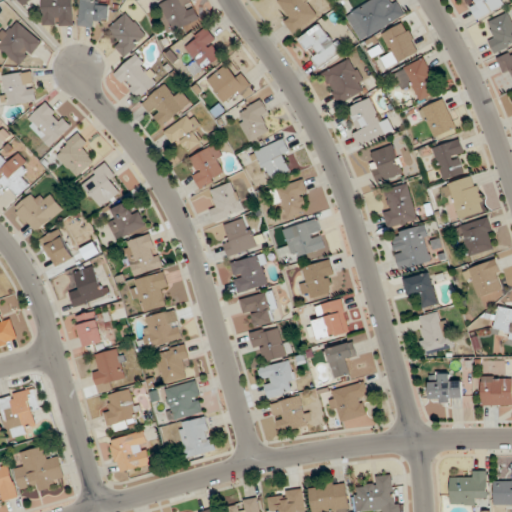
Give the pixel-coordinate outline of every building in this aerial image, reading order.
[(74,26),(73,0),(42,0),(43,26),(74,26)] [(109,6),(99,5),(99,0),(81,0),(79,26),(96,27),(96,19),(108,20),(109,6)] [(169,32),(199,21),(191,0),(167,0),(158,3),(169,32)] [(295,33),(321,15),(311,0),(278,0),(274,3),(295,33)] [(405,16),(396,0),(371,0),(346,14),(361,41),(405,16)] [(505,6),(501,0),(471,0),(468,2),(476,19),(505,6)] [(106,31),(126,55),(148,37),(128,13),(106,31)] [(511,44),(511,19),(509,13),(490,21),(495,32),(487,35),(494,52),(511,44)] [(42,40),(13,18),(0,35),(0,49),(23,66),(42,40)] [(321,68),(343,51),(321,23),(299,40),(321,68)] [(419,51),(405,23),(381,34),(391,54),(383,58),(388,67),(419,51)] [(205,70),(219,58),(212,50),(220,44),(206,28),(184,46),(205,70)] [(115,74),(138,99),(160,80),(137,54),(115,74)] [(322,73),(339,105),(368,89),(351,58),(322,73)] [(434,93),(430,85),(436,82),(424,58),(396,72),(406,92),(414,88),(420,100),(434,93)] [(240,92),(245,99),(255,93),(235,63),(210,81),(225,103),(240,92)] [(1,75),(4,105),(36,102),(33,72),(1,75)] [(162,128),(185,109),(166,85),(143,103),(162,128)] [(458,127),(445,98),(420,109),(433,138),(458,127)] [(395,133),(389,117),(379,120),(371,99),(349,107),(358,131),(354,133),(358,146),(395,133)] [(236,115),(251,141),(268,131),(263,121),(271,117),(262,100),(236,115)] [(26,122),(50,147),(71,126),(47,101),(26,122)] [(166,135),(179,147),(183,143),(191,150),(201,139),(196,134),(203,127),(187,112),(166,135)] [(93,162),(85,155),(92,148),(78,133),(56,155),(77,177),(93,162)] [(256,151),(268,180),(289,171),(284,160),(292,156),(285,139),(256,151)] [(463,173),(459,161),(467,158),(460,139),(432,148),(443,180),(463,173)] [(378,182),(404,173),(394,145),(368,154),(378,182)] [(192,171),(200,188),(228,175),(214,146),(194,156),(199,167),(192,171)] [(23,156),(0,158),(0,188),(27,186),(23,156)] [(80,183),(99,208),(119,194),(112,184),(118,179),(106,163),(80,183)] [(444,185),(456,221),(487,211),(475,175),(444,185)] [(272,191),(282,218),(306,210),(302,200),(310,197),(304,180),(272,191)] [(243,209),(231,182),(212,191),(219,206),(211,210),(216,222),(243,209)] [(392,207),(384,209),(388,227),(417,221),(409,184),(388,189),(392,207)] [(37,233),(63,208),(50,194),(44,200),(38,194),(18,214),(37,233)] [(107,214),(118,240),(147,227),(138,208),(129,212),(126,206),(107,214)] [(470,256),(498,247),(489,217),(461,226),(470,256)] [(256,248),(248,218),(227,223),(231,236),(224,238),(228,256),(256,248)] [(327,248),(319,219),(284,229),(293,258),(327,248)] [(400,270),(434,262),(425,226),(392,233),(400,270)] [(41,240),(56,267),(76,257),(62,229),(41,240)] [(162,268),(153,234),(124,242),(133,275),(162,268)] [(231,262),(238,292),(271,284),(264,254),(231,262)] [(495,259),(465,271),(475,299),(506,288),(495,259)] [(307,263),(307,297),(332,297),(332,263),(307,263)] [(104,298),(96,266),(75,272),(79,288),(70,291),(74,306),(104,298)] [(423,309),(439,305),(431,273),(405,279),(409,297),(420,294),(423,309)] [(139,312),(165,307),(162,293),(169,292),(165,274),(133,280),(139,312)] [(254,316),(257,327),(273,322),(270,313),(279,310),(273,290),(241,299),(246,318),(254,316)] [(350,333),(342,300),(317,306),(320,318),(313,320),(318,341),(350,333)] [(98,310),(75,318),(85,348),(108,340),(98,310)] [(183,340),(176,310),(143,318),(150,348),(183,340)] [(419,316),(425,355),(452,350),(446,311),(419,316)] [(0,346),(19,340),(11,319),(0,323),(0,346)] [(257,353),(265,351),(268,361),(288,356),(280,326),(252,333),(257,353)] [(359,359),(355,343),(328,348),(335,378),(352,374),(349,361),(359,359)] [(158,353),(167,383),(187,376),(184,368),(192,366),(186,344),(158,353)] [(98,354),(101,365),(93,368),(98,386),(127,378),(118,348),(98,354)] [(297,392),(291,361),(261,367),(268,398),(297,392)] [(463,383),(452,383),(452,374),(431,374),(431,402),(463,402),(463,383)] [(482,406),(511,405),(511,376),(482,377),(482,406)] [(205,412),(196,381),(165,389),(173,420),(205,412)] [(363,399),(369,398),(366,383),(334,389),(343,430),(368,425),(363,399)] [(32,411),(41,409),(35,388),(0,398),(0,403),(9,437),(37,429),(32,411)] [(138,426),(131,390),(110,394),(112,406),(106,407),(110,431),(138,426)] [(272,403),(279,433),(309,425),(301,396),(272,403)] [(189,458),(216,450),(206,416),(179,424),(189,458)] [(119,473),(152,464),(143,431),(111,440),(119,473)] [(66,482),(59,454),(49,457),(46,446),(21,452),(24,464),(15,466),(20,487),(35,483),(37,489),(66,482)] [(0,502),(18,498),(9,462),(0,464),(0,502)] [(511,469),(511,470),(511,481),(494,481),(494,506),(511,506),(511,469)] [(392,475),(373,477),(374,486),(354,489),(356,511),(358,511),(396,508),(392,475)] [(487,475),(451,475),(451,505),(478,505),(478,496),(487,496),(487,475)] [(309,487),(312,511),(349,511),(346,482),(309,487)] [(270,511),(305,511),(302,489),(268,495),(270,511)] [(260,511),(259,500),(226,504),(227,511),(260,511)]
